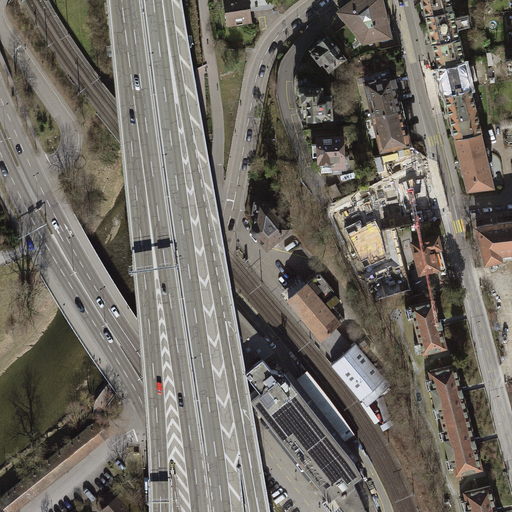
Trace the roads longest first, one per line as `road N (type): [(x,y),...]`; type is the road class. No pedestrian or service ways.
road 1 (motorway): [(258,511),(165,0)]
road 2 (motorway): [(223,511),(156,0)]
road 3 (motorway): [(136,88),(199,511)]
road 4 (motorway): [(136,88),(160,511)]
road 5 (primary): [(0,155),(150,419)]
road 6 (tertiary): [(318,1),(263,57),(229,222)]
road 7 (residential): [(449,209),(511,429)]
road 8 (residential): [(229,222),(219,211),(202,0)]
road 9 (residential): [(318,1),(318,24),(284,78),(303,163),(324,202)]
road 10 (residential): [(401,0),(449,209)]
road 11 (primary): [(141,355),(34,173)]
road 12 (residential): [(307,511),(193,357)]
road 13 (residential): [(34,173),(62,158),(71,136),(0,27)]
road 14 (unclassified): [(150,419),(34,511)]
